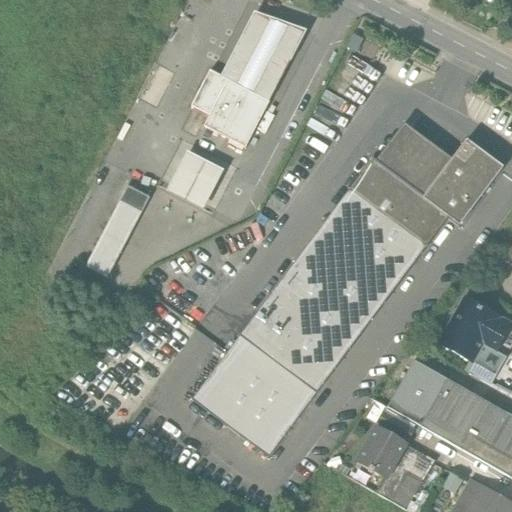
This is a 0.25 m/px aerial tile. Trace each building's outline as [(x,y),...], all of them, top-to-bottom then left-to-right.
[(246,30),(221,79),(227,82),(268,103),(294,52),(304,33),(253,16),(246,30)] [(221,79),(209,73),(190,109),(208,118),(227,82),(221,79)] [(268,103),(227,82),(208,118),(203,128),(244,150),(268,103)] [(451,162),(403,126),(374,163),(371,161),(190,403),(268,460),(447,220),(458,229),(502,171),(465,143),(451,162)] [(187,153),(167,192),(201,211),(222,172),(187,153)] [(127,190),(85,270),(106,280),(148,201),(127,190)] [(465,300),(440,345),(469,361),(478,346),(494,355),(511,325),(465,300)] [(511,416),(415,362),(388,408),(511,478),(511,416)] [(376,431),(356,466),(384,482),(404,447),(376,431)] [(407,511),(434,464),(404,447),(384,482),(377,495),(406,511),(407,511)] [(511,511),(511,504),(471,482),(454,511),(511,511)]
